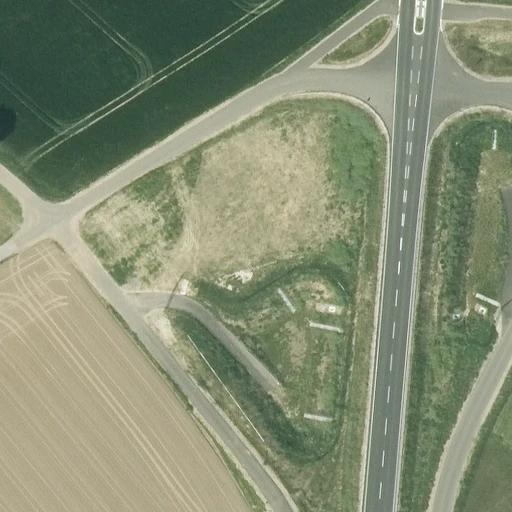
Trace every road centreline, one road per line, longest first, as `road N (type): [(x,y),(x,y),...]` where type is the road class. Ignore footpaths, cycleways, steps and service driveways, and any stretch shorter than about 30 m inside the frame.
road 1 (tertiary): [(420,0),(377,511)]
road 2 (track): [(264,483),(53,220),(0,173)]
road 3 (track): [(0,254),(264,88)]
